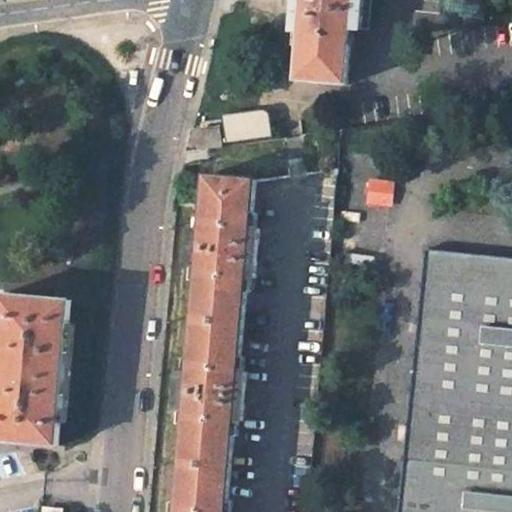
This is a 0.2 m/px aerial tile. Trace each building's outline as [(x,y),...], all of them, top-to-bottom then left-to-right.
[(296,0),(294,31),(302,31),(298,80),(347,84),(352,28),(361,29),(364,0),(296,0)] [(258,110),(223,115),(228,143),(274,137),(270,117),(270,116),(270,115),(269,115),(269,114),(269,113),(269,112),(268,112),(268,111),(267,111),(266,110),(265,110),(264,110),(263,110),(258,110)] [(258,180),(208,175),(203,231),(194,230),(191,265),(200,266),(195,320),(245,324),(249,277),(257,278),(261,229),(254,228),(258,180)] [(366,203),(391,205),(394,181),(368,178),(366,203)] [(511,511),(511,258),(428,250),(400,511),(511,511)] [(71,301),(3,295),(0,326),(0,347),(4,348),(0,387),(0,386),(0,439),(59,445),(71,301)] [(245,324),(195,320),(190,374),(181,373),(178,408),(187,409),(182,463),(232,468),(236,420),(244,421),(248,372),(241,371),(245,324)] [(228,511),(232,468),(182,463),(177,511),(228,511)]
